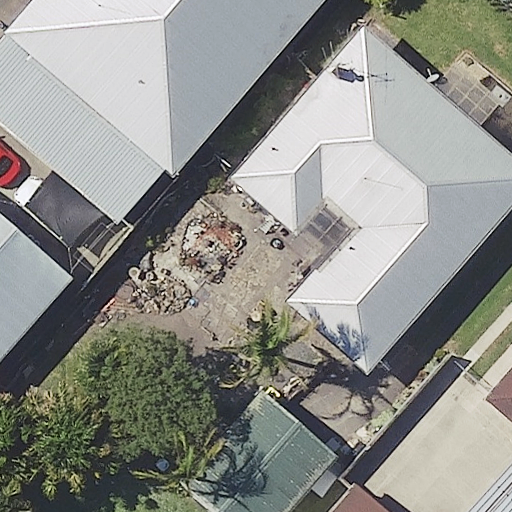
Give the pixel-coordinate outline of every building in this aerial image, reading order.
[(336,0),(38,0),(6,37),(177,184),(336,0)] [(511,219),(511,158),(369,36),(234,193),(289,240),(323,200),(359,230),(290,310),(372,381),(511,219)] [(0,378),(80,286),(0,216),(0,378)] [(511,381),(491,405),(511,423),(511,381)] [(296,511),(341,461),(266,397),(190,486),(220,511),(296,511)] [(511,511),(511,475),(480,511),(511,511)] [(381,511),(361,494),(345,511),(381,511)]
